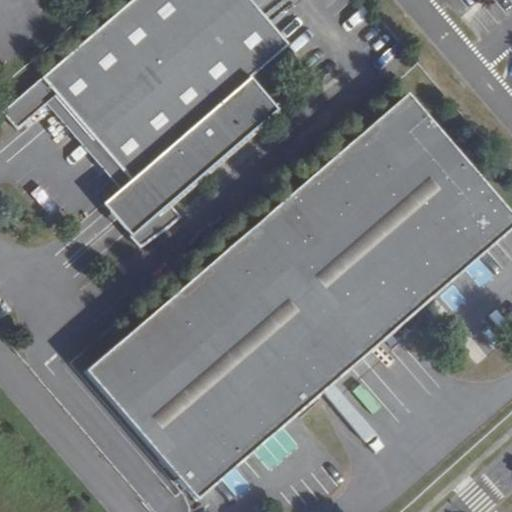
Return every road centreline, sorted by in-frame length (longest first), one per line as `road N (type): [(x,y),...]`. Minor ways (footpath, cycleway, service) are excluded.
road 1 (unknown): [(421,462),(305,317)]
road 2 (unknown): [(511,237),(410,113)]
road 3 (unknown): [(421,462),(511,383)]
